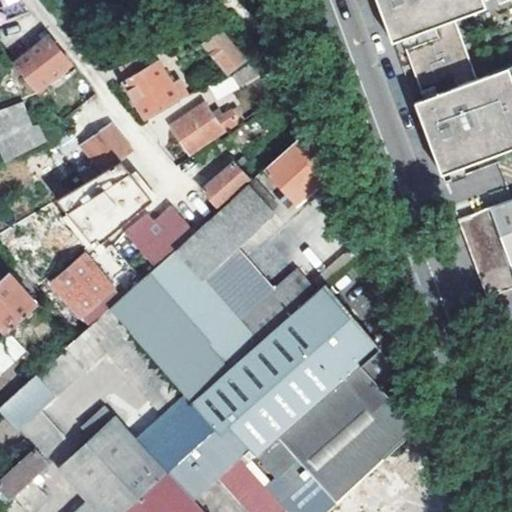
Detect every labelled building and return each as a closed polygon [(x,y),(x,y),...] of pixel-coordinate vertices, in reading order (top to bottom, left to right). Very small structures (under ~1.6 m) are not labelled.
[(20,0),(0,0),(0,23),(8,20),(30,12),(20,0)] [(377,0),(379,5),(393,42),(402,38),(423,97),(414,101),(429,139),(442,174),(511,148),(511,73),(511,74),(508,65),(476,77),(455,19),(503,0),(377,0)] [(248,59),(223,29),(212,37),(206,32),(162,47),(166,52),(170,51),(181,60),(211,49),(233,73),(248,59)] [(44,39),(15,64),(37,91),(71,63),(49,36),(44,39)] [(117,63),(126,82),(123,83),(146,121),(201,87),(195,76),(178,85),(180,90),(175,93),(159,66),(150,51),(117,63)] [(251,66),(209,86),(216,102),(259,82),(251,66)] [(294,137),(308,125),(283,97),(268,108),(277,117),(268,124),(272,128),(268,132),(273,141),(287,128),(294,137)] [(220,130),(224,136),(244,121),(235,110),(221,120),(216,114),(212,117),(201,103),(168,128),(187,154),(220,130)] [(77,139),(82,144),(99,130),(92,122),(56,139),(62,150),(77,139)] [(222,144),(230,155),(236,151),(240,156),(249,149),(246,145),(261,133),(255,122),(222,144)] [(82,144),(105,172),(136,153),(110,124),(99,130),(82,144)] [(316,124),(266,168),(298,204),(334,172),(325,148),(316,124)] [(194,161),(201,169),(220,155),(213,147),(194,161)] [(203,191),(215,206),(246,179),(242,175),(249,169),(241,159),(203,191)] [(173,183),(166,175),(152,186),(134,163),(124,169),(125,172),(107,183),(132,215),(173,183)] [(78,177),(84,184),(91,180),(98,176),(92,168),(78,177)] [(248,184),(272,211),(278,205),(254,179),(248,184)] [(101,197),(91,180),(84,184),(73,191),(83,208),(101,197)] [(238,242),(272,211),(248,184),(194,233),(154,268),(123,296),(107,311),(190,402),(302,302),(284,282),(277,288),(209,348),(170,304),(238,242)] [(203,191),(198,196),(210,211),(215,206),(203,191)] [(511,198),(458,218),(476,266),(488,298),(511,289),(511,198)] [(122,215),(109,199),(92,213),(105,229),(122,215)] [(154,268),(194,233),(172,206),(154,220),(151,217),(147,213),(124,232),(154,268)] [(277,288),(238,242),(170,304),(209,348),(277,288)] [(107,311),(123,296),(86,253),(54,282),(92,325),(104,313),(107,311)] [(11,271),(0,281),(0,325),(6,332),(39,303),(11,271)] [(302,302),(190,402),(188,403),(215,432),(219,436),(223,433),(229,428),(255,457),(279,436),(379,348),(322,284),(302,302)] [(0,371),(55,321),(39,303),(6,332),(0,337),(0,371)] [(179,435),(153,458),(168,475),(215,432),(188,403),(104,313),(92,325),(0,407),(0,410),(36,450),(41,455),(61,436),(38,408),(102,351),(179,435)] [(379,348),(279,436),(337,500),(416,429),(407,418),(408,417),(409,414),(408,412),(407,409),(404,408),(401,408),(400,409),(399,409),(385,391),(388,388),(390,385),(391,382),(392,381),(392,379),(393,372),(393,367),(391,361),(390,358),(388,355),(386,352),(381,348),(380,348),(379,348)] [(105,406),(82,426),(92,437),(115,416),(105,406)] [(59,469),(88,500),(99,511),(125,511),(168,475),(153,458),(115,417),(59,469)] [(202,511),(186,494),(182,489),(186,486),(207,466),(228,447),(219,436),(215,432),(168,475),(125,511),(202,511)] [(219,436),(228,447),(245,465),(250,462),(223,433),(219,436)] [(249,511),(289,511),(245,465),(228,447),(207,466),(249,511)] [(41,455),(36,450),(0,483),(0,506),(37,473),(49,462),(41,455)] [(0,511),(28,511),(47,495),(39,485),(43,480),(37,473),(0,506),(0,511)] [(328,511),(380,511),(394,499),(369,474),(328,511)] [(182,489),(186,494),(190,490),(186,486),(182,489)] [(99,511),(88,500),(75,511),(99,511)]
